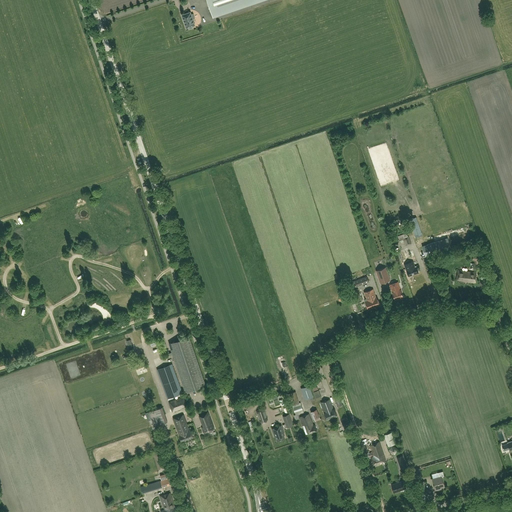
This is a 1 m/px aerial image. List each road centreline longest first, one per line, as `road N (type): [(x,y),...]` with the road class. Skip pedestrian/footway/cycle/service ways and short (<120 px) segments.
road 1 (tertiary): [(228,404),(89,0)]
road 2 (unclassified): [(511,358),(493,311),(419,309),(364,327),(290,383),(246,400)]
